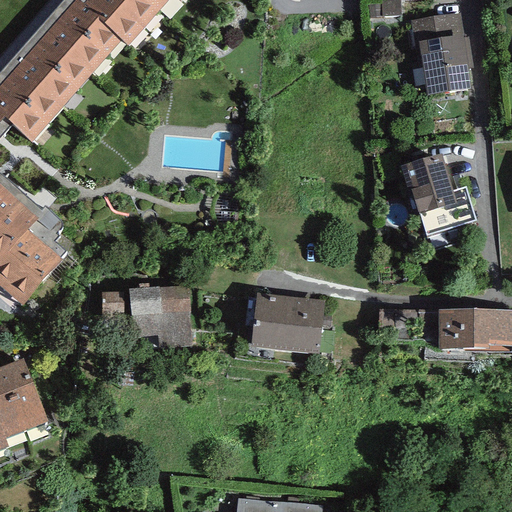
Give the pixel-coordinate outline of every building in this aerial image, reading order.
[(127,52),(172,0),(68,0),(0,77),(0,138),(1,139),(11,130),(31,147),(120,47),(127,52)] [(401,19),(400,2),(381,2),(381,7),(382,19),(401,19)] [(369,20),(382,19),(381,7),(368,8),(369,20)] [(460,16),(411,24),(419,75),(421,75),(426,103),(472,95),(468,72),(473,72),(469,41),(464,41),(460,16)] [(441,160),(400,173),(410,202),(411,202),(425,244),(476,227),(465,192),(453,196),(441,160)] [(0,291),(22,311),(62,265),(59,262),(65,256),(53,246),(57,241),(56,238),(61,232),(63,227),(45,212),(42,216),(0,178),(0,291)] [(192,348),(187,290),(102,298),(104,321),(133,318),(135,340),(159,338),(160,351),(192,348)] [(323,306),(257,298),(251,353),(318,360),(323,306)] [(439,312),(419,313),(419,330),(439,330),(439,315),(439,312)] [(511,314),(439,315),(439,330),(439,357),(511,356),(511,314)] [(22,358),(0,366),(0,426),(5,439),(47,423),(22,358)] [(0,450),(8,448),(5,439),(0,426),(0,450)] [(322,511),(240,503),(239,511),(322,511)]
